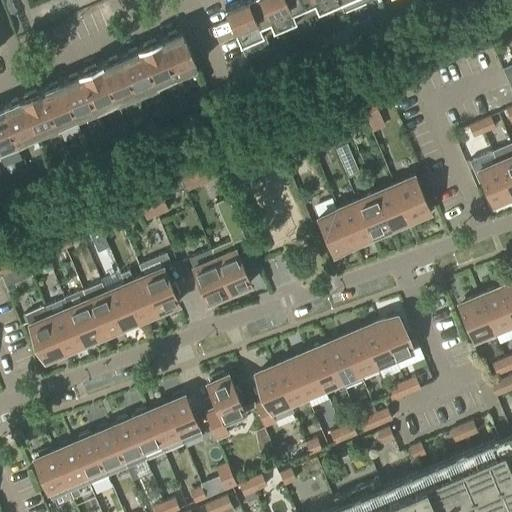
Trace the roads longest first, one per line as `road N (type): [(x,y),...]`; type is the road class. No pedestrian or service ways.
road 1 (residential): [(0,403),(511,223)]
road 2 (residential): [(22,75),(162,19)]
